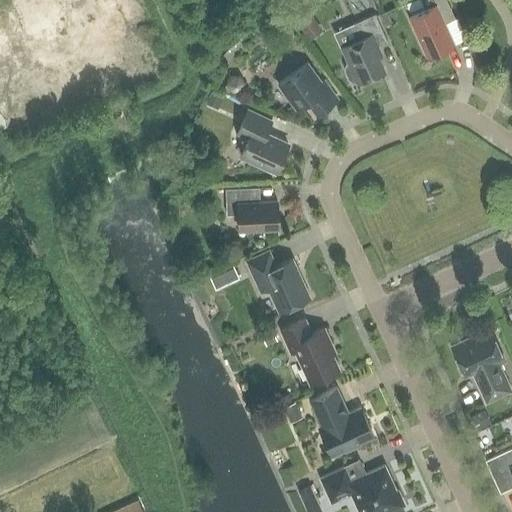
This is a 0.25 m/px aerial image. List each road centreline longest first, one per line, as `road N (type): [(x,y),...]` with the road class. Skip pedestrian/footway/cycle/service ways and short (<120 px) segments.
road 1 (residential): [(381,317),(330,208),(336,166),(440,114),(459,116),(511,149)]
road 2 (residential): [(381,317),(469,511)]
road 3 (residential): [(511,257),(381,317)]
